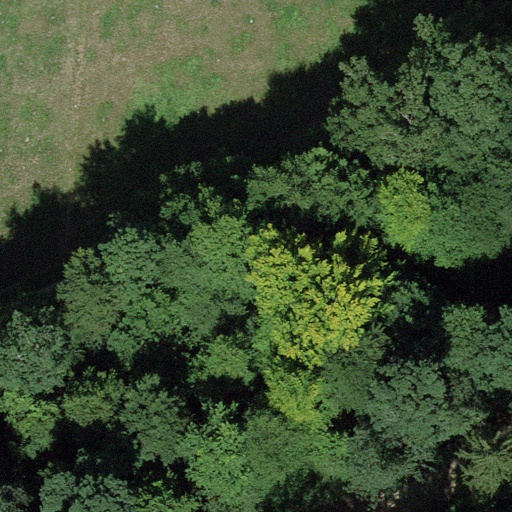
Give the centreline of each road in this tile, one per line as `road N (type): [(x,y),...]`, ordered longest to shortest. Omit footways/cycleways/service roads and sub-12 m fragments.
road 1 (track): [(0,327),(511,64)]
road 2 (track): [(511,438),(398,511)]
